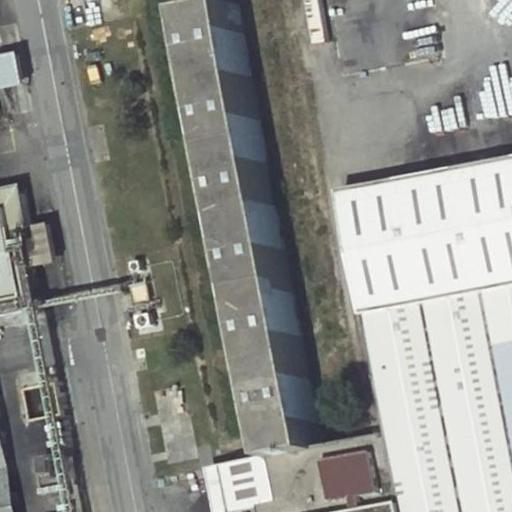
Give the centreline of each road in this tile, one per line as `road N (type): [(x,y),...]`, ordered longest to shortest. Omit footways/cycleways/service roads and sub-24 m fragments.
road 1 (unclassified): [(95,332),(33,0)]
road 2 (unknown): [(458,0),(470,49),(463,83),(450,97),(350,124)]
road 3 (unclassified): [(129,511),(95,332)]
